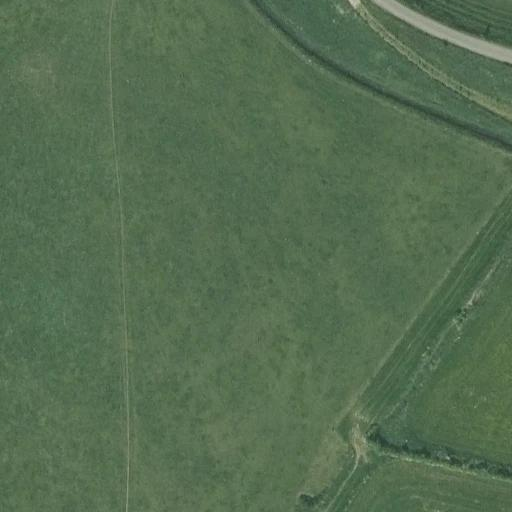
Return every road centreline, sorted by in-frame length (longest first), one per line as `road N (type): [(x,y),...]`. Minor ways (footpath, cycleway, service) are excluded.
road 1 (track): [(511,200),(361,424),(364,464),(332,511)]
road 2 (track): [(354,0),(374,25),(511,115)]
road 3 (unclassified): [(381,0),(435,30),(511,55)]
